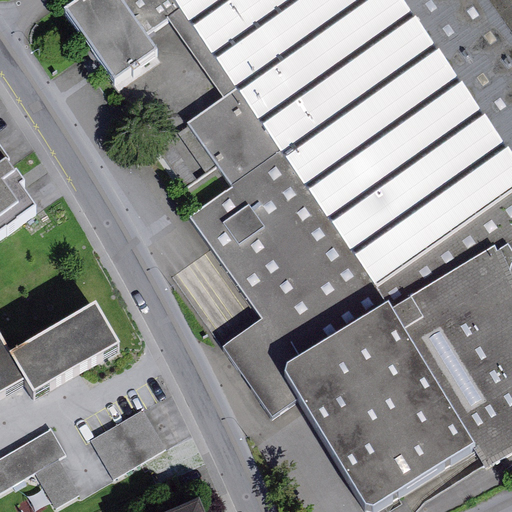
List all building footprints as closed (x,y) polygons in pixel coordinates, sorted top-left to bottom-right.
[(236,179),(189,211),(261,317),(248,325),(373,511),(401,511),(511,448),(511,0),(77,0),(66,8),(115,85),(158,53),(146,27),(169,14),(221,96),(188,115),(236,179)] [(0,244),(35,221),(6,178),(14,173),(0,152),(0,244)] [(112,316),(26,367),(40,391),(50,408),(137,357),(112,316)] [(0,336),(0,413),(40,391),(26,367),(7,333),(0,336)] [(150,412),(97,442),(120,482),(173,452),(150,412)] [(70,456),(56,432),(0,465),(0,487),(6,498),(38,479),(58,511),(70,511),(89,501),(65,460),(70,456)]
